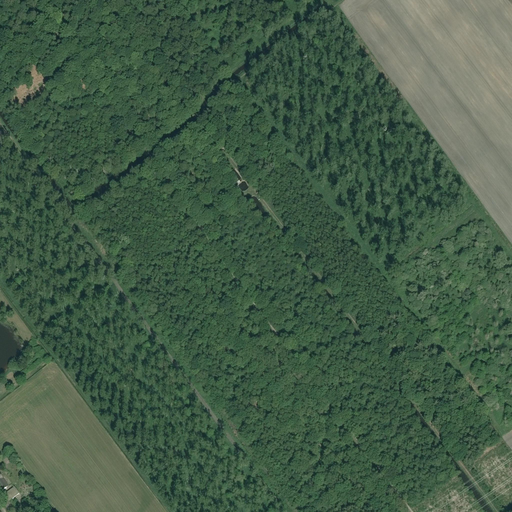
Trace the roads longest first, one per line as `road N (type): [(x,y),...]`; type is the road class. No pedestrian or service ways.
road 1 (track): [(409,511),(32,0)]
road 2 (track): [(247,179),(497,511)]
road 3 (track): [(511,254),(327,8)]
